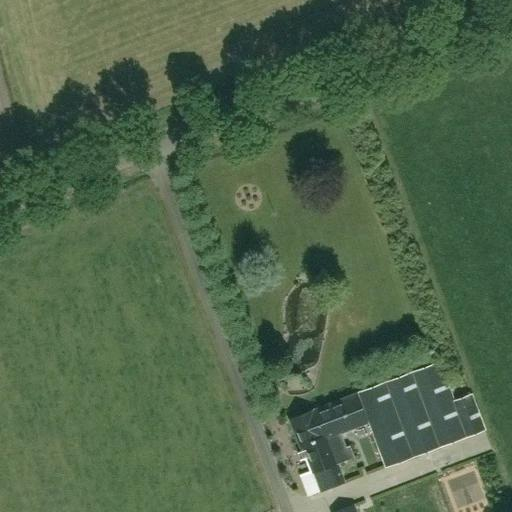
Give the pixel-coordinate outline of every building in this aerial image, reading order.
[(357,392),(385,468),(486,431),(473,394),(471,395),(455,401),(440,362),(357,392)] [(355,394),(310,410),(321,439),(324,438),(329,452),(344,446),(339,433),(366,424),(355,394)] [(321,439),(310,410),(289,418),(305,462),(307,461),(311,471),(300,475),(307,495),(318,491),(318,492),(345,482),(338,463),(354,457),(350,446),(344,448),(344,446),(329,452),(324,438),(321,439)] [(507,474),(511,472),(511,452),(507,440),(496,444),(507,474)] [(500,471),(492,447),(481,451),(489,475),(500,471)] [(386,485),(395,511),(485,511),(469,459),(386,485)]
